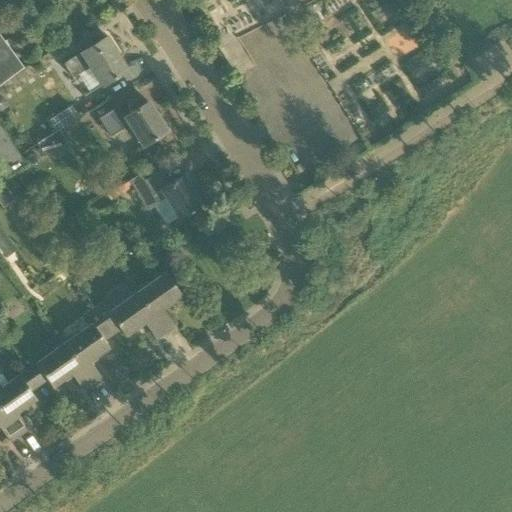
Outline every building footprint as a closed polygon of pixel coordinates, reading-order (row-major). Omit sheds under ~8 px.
[(0,0),(0,86),(24,68),(0,36),(0,0)] [(128,71),(107,36),(80,52),(81,53),(64,64),(72,77),(90,67),(102,86),(128,71)] [(166,132),(148,103),(124,117),(118,107),(99,118),(110,137),(130,125),(143,147),(166,132)] [(51,119),(59,131),(79,118),(72,106),(51,119)] [(26,164),(0,127),(0,172),(5,179),(26,164)] [(35,143),(41,153),(61,142),(55,132),(35,143)] [(146,209),(152,205),(165,197),(180,220),(203,205),(184,175),(169,184),(160,171),(144,181),(140,174),(128,182),(146,209)] [(0,251),(12,242),(6,235),(0,239),(0,251)] [(137,293),(165,333),(174,326),(163,310),(182,297),(165,273),(137,293)] [(155,339),(165,333),(137,293),(111,311),(103,300),(93,307),(111,334),(119,328),(125,337),(144,323),(155,339)] [(103,340),(111,334),(93,307),(82,315),(90,326),(65,344),(92,384),(101,378),(90,362),(109,348),(103,340)] [(83,391),(92,384),(65,344),(28,370),(39,385),(46,380),(52,388),(70,374),(83,391)] [(30,391),(39,385),(28,370),(20,376),(1,389),(0,386),(0,407),(19,435),(28,429),(17,413),(36,400),(30,391)] [(0,428),(9,442),(19,435),(0,407),(0,428)]
